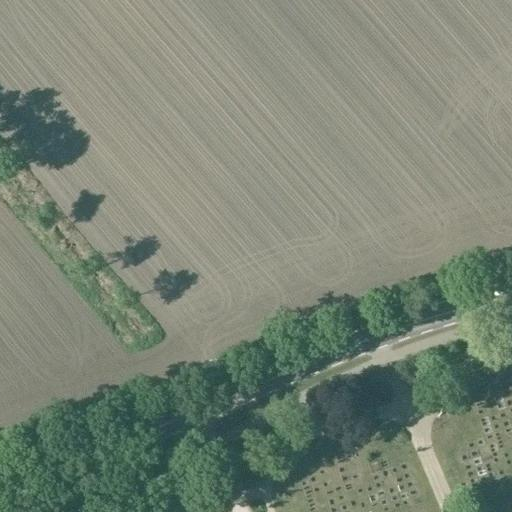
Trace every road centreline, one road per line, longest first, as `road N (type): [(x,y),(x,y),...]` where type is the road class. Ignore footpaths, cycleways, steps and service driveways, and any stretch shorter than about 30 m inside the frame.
road 1 (secondary): [(511,297),(396,330),(196,412)]
road 2 (secondary): [(196,412),(0,486)]
